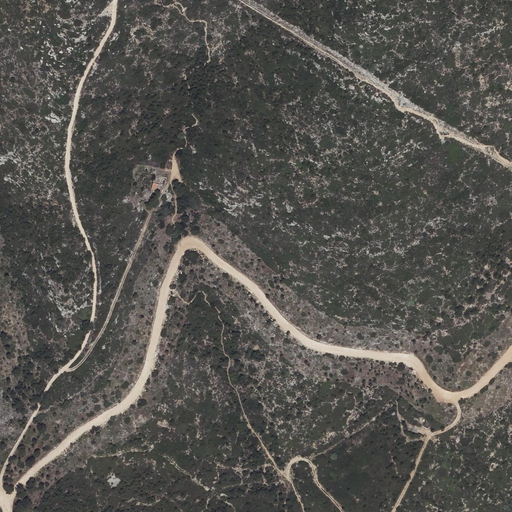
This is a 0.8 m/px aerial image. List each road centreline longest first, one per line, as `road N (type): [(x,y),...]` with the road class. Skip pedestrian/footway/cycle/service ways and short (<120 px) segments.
road 1 (track): [(511,349),(484,382),(445,395),(413,362),(302,338),(241,276),(202,245),(183,243),(139,386),(76,431),(5,503)]
road 2 (track): [(117,0),(80,83),(65,172),(93,263),(93,318),(86,340),(46,386),(0,488)]
road 3 (track): [(511,161),(490,146),(439,135),(435,119),(399,110),(240,0)]
road 4 (track): [(172,180),(157,198),(105,325),(74,368),(60,372)]
road 5 (track): [(454,394),(456,422),(428,434),(393,511)]
